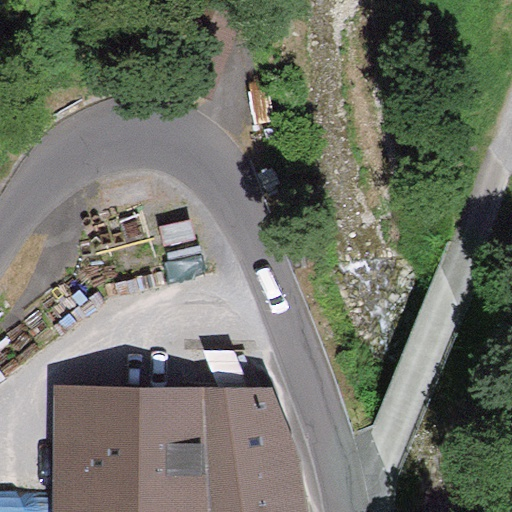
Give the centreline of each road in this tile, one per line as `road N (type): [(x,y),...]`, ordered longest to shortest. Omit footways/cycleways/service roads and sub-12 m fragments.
road 1 (residential): [(360,511),(229,176),(201,146),(151,133),(104,135),(56,164),(0,235)]
road 2 (track): [(353,482),(376,453),(511,142)]
